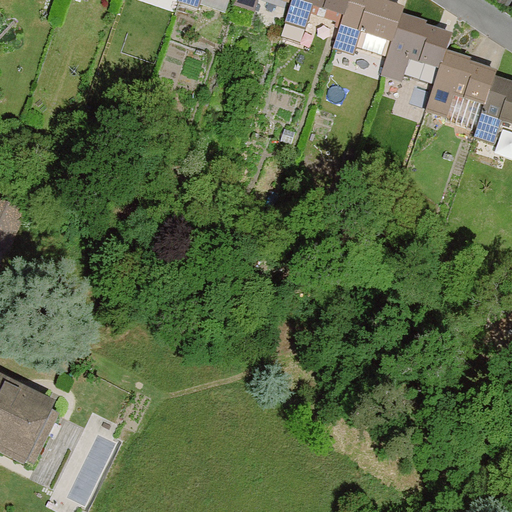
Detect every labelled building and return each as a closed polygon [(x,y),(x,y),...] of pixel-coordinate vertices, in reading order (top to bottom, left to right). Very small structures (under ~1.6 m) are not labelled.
[(180,0),(180,2),(200,8),(202,0),(180,0)] [(237,0),(235,5),(255,12),(259,0),(237,0)] [(294,0),(281,39),(301,46),(314,6),(345,17),(351,0),(294,0)] [(404,15),(359,0),(351,0),(345,17),(335,49),(355,56),(357,50),(388,60),(400,24),(404,15)] [(451,42),(400,24),(388,60),(382,76),(402,83),(404,76),(436,87),(445,61),(451,42)] [(496,78),(445,61),(436,87),(427,112),(447,119),(455,95),(486,106),(493,87),(496,78)] [(511,93),(493,87),(486,106),(475,139),(495,145),(503,122),(511,125),(511,93)] [(161,164),(152,187),(191,201),(199,178),(161,164)] [(23,213),(0,202),(0,247),(6,251),(23,213)] [(52,404),(0,377),(0,448),(32,465),(58,415),(49,410),(52,404)]
